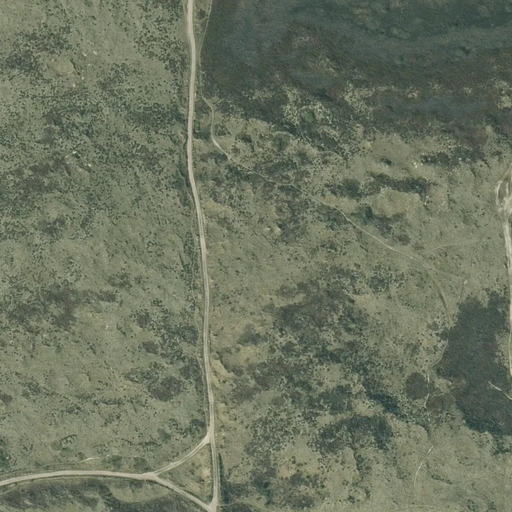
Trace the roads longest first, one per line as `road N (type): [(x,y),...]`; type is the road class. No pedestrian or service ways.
road 1 (unknown): [(194,64),(188,137),(211,434)]
road 2 (unknown): [(0,484),(61,472),(148,477)]
